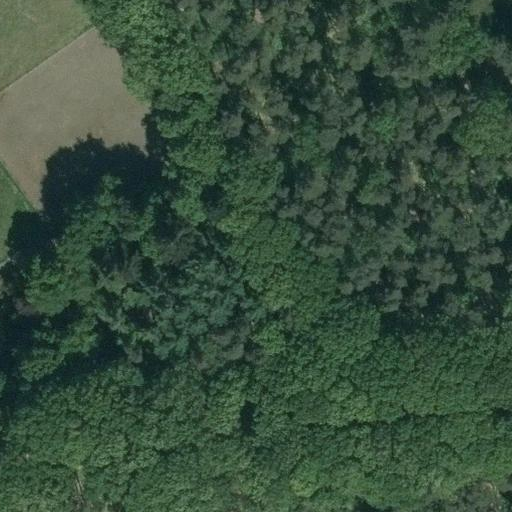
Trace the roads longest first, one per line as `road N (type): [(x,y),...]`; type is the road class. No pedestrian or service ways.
road 1 (unclassified): [(0,443),(511,369)]
road 2 (track): [(511,440),(419,452),(400,480),(413,511)]
